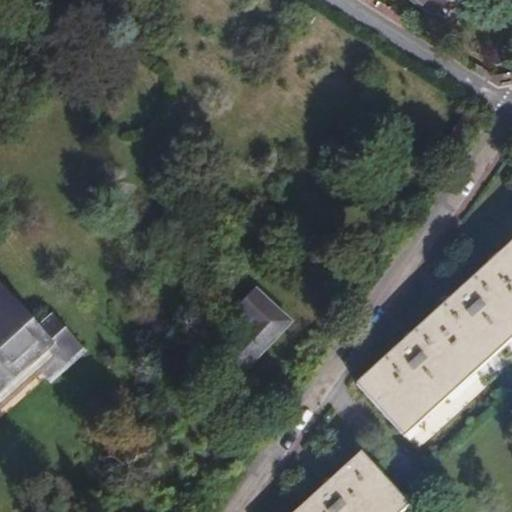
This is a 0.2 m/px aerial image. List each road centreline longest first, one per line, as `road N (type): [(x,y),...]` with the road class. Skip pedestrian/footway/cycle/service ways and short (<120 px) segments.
road 1 (residential): [(511,128),(232,511)]
road 2 (residential): [(336,0),(511,105)]
